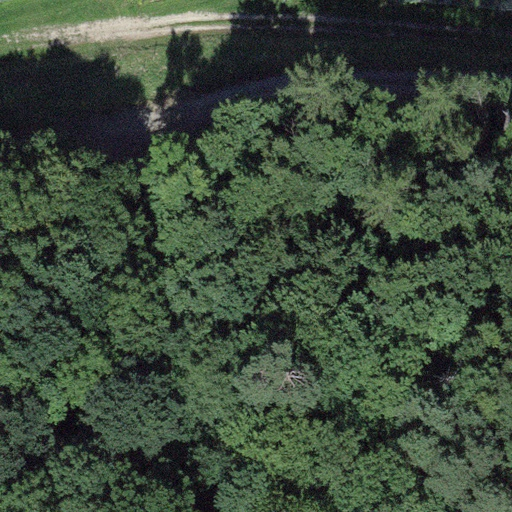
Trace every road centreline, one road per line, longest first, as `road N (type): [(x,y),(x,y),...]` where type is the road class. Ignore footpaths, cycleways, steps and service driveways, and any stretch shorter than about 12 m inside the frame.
road 1 (track): [(511,95),(304,89),(223,106),(126,152),(0,160)]
road 2 (track): [(126,152),(186,511)]
